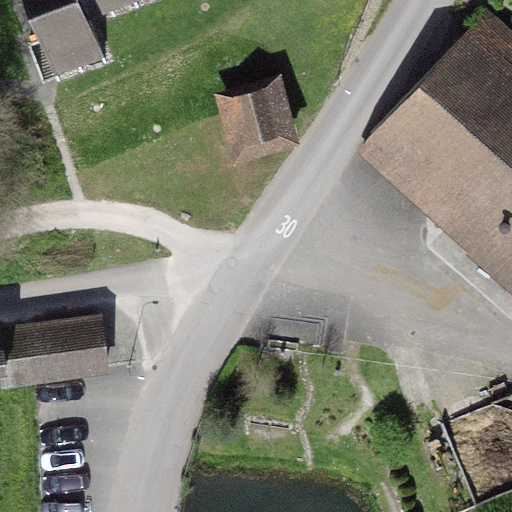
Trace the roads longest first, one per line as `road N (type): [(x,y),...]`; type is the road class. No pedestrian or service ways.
road 1 (residential): [(415,0),(227,292)]
road 2 (residential): [(227,292),(168,408),(144,511)]
road 3 (residential): [(0,305),(144,278),(227,292)]
